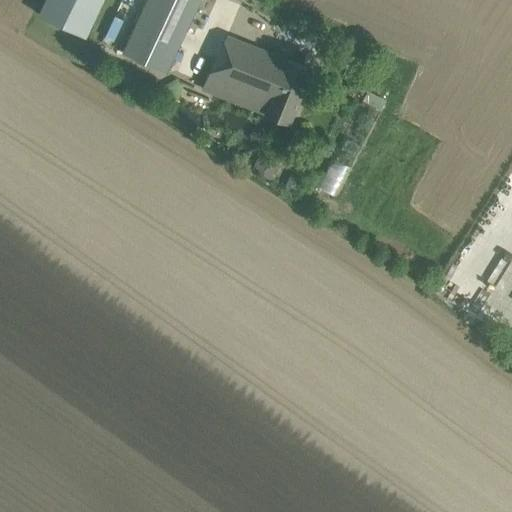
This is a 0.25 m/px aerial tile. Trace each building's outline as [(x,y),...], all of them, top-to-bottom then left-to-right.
[(45,0),(39,14),(86,36),(102,0),(45,0)] [(146,0),(122,52),(167,74),(202,0),(146,0)] [(202,88),(290,123),(304,88),(312,70),(288,59),(289,57),(229,31),(202,88)] [(378,113),(360,103),(340,138),(346,142),(340,152),(351,159),(378,113)] [(330,156),(317,186),(336,195),(349,164),(330,156)] [(511,171),(443,295),(450,299),(471,301),(477,304),(495,306),(511,276),(511,171)]
